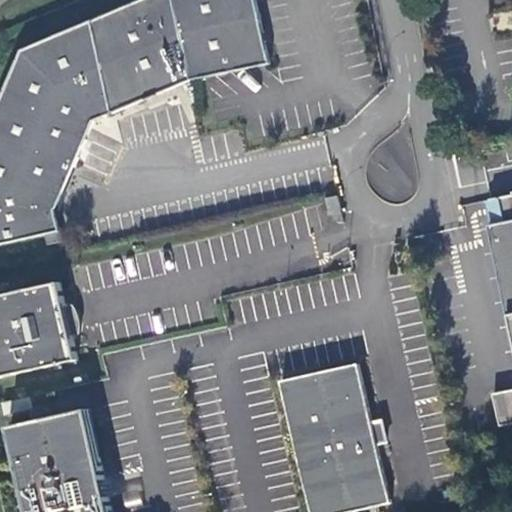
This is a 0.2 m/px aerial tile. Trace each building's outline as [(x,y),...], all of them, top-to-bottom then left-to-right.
[(273,64),(257,0),(147,0),(24,54),(0,109),(0,247),(62,235),(56,214),(95,123),(193,82),(273,64)] [(344,216),(341,198),(327,201),(330,219),(344,216)] [(511,199),(499,202),(499,219),(492,221),(511,314),(511,391),(496,395),(503,427),(511,424),(511,199)] [(62,286),(0,300),(0,370),(3,381),(79,363),(62,286)] [(285,382),(314,511),(354,511),(393,503),(380,445),(387,443),(383,428),(377,429),(362,364),(285,382)] [(94,410),(15,429),(33,511),(117,511),(114,497),(116,496),(112,479),(110,480),(94,410)]
